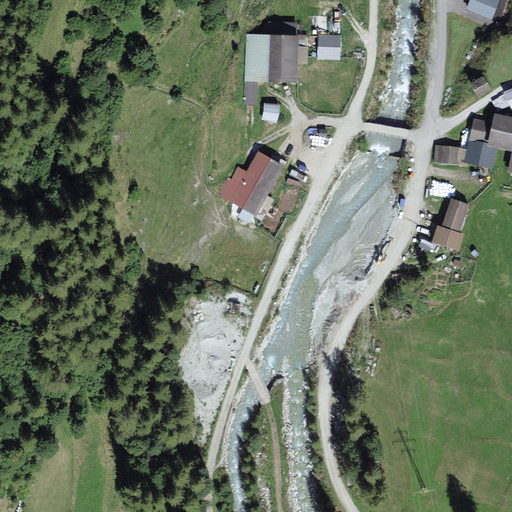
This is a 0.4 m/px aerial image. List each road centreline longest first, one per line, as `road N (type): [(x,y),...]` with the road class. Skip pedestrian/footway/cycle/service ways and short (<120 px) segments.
road 1 (track): [(209,511),(211,459),(234,383),(349,123)]
road 2 (track): [(424,136),(398,243),(349,319),(327,377),(328,448),(353,511)]
road 3 (residential): [(349,123),(424,136),(511,83)]
road 4 (track): [(243,358),(274,430),(280,511)]
road 5 (track): [(442,0),(436,132)]
road 6 (track): [(373,0),(371,58),(349,123)]
